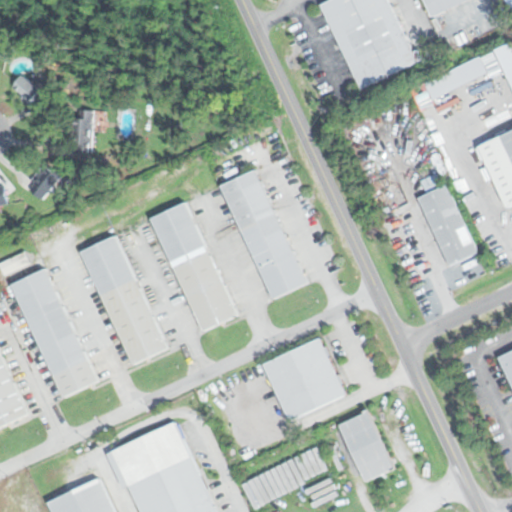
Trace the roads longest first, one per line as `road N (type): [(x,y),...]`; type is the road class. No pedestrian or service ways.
road 1 (residential): [(478,511),(238,0)]
road 2 (residential): [(400,344),(511,290)]
